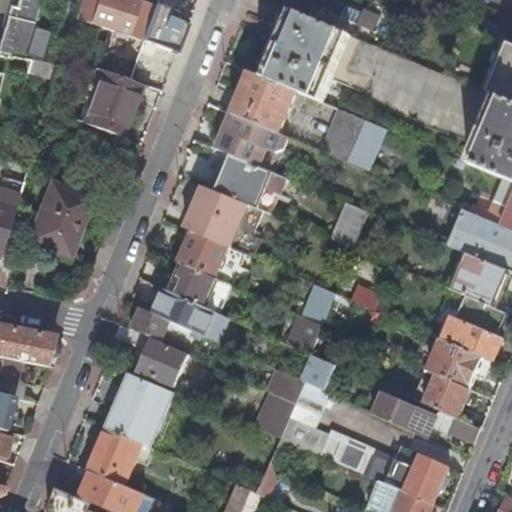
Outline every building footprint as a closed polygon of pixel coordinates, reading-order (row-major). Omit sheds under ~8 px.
[(1,40),(0,42),(0,54),(7,56),(17,58),(25,59),(43,0),(18,0),(17,8),(11,7),(6,29),(5,28),(2,40),(1,40)] [(82,0),(77,19),(144,40),(158,2),(150,0),(82,0)] [(183,0),(158,0),(158,2),(144,40),(130,81),(141,85),(146,87),(154,89),(165,59),(163,58),(183,0)] [(288,0),(285,8),(293,12),(310,19),(315,5),(327,10),(327,11),(376,32),(381,20),(331,0),(354,0),(368,6),(370,0),(288,0)] [(478,143),(469,165),(511,182),(511,103),(497,97),(444,75),(353,37),(310,19),(293,12),(279,43),(264,79),(300,94),(307,97),(321,103),(324,104),(339,69),(370,79),(369,82),(362,94),(375,103),(389,111),(403,118),(414,124),(430,130),(450,136),(471,141),(478,143)] [(511,46),(465,27),(444,75),(497,97),(511,103),(511,46)] [(30,71),(57,79),(60,69),(42,64),(33,61),(30,71)] [(84,125),(103,72),(97,69),(79,124),(84,125)] [(103,72),(84,125),(122,139),(128,121),(131,113),(141,85),(130,81),(103,72)] [(283,137),(300,94),(264,79),(252,74),(244,95),(235,117),(283,137)] [(32,77),(29,76),(12,128),(16,130),(32,77)] [(131,113),(128,121),(133,123),(146,87),(141,85),(131,113)] [(319,108),(321,103),(307,97),(305,103),(319,108)] [(340,111),(322,153),(349,165),(367,122),(340,111)] [(235,117),(232,116),(228,125),(222,141),(217,152),(226,155),(232,158),(277,176),(289,146),(292,140),(283,137),(235,117)] [(369,173),(388,131),(367,122),(349,165),(355,167),(369,173)] [(292,140),(289,146),(302,151),(304,146),(292,140)] [(44,154),(34,150),(29,167),(38,170),(44,154)] [(226,155),(211,192),(216,194),(224,176),(232,158),(226,155)] [(224,176),(216,194),(253,209),(273,218),(289,181),(277,176),(232,158),(224,176)] [(36,175),(38,170),(29,167),(27,172),(36,175)] [(418,209),(423,195),(369,173),(355,167),(351,176),(360,180),(360,181),(374,187),(373,190),(408,206),(408,205),(418,209)] [(7,193),(18,197),(23,185),(11,181),(8,190),(0,187),(0,202),(4,204),(7,193)] [(70,256),(93,200),(50,183),(29,240),(50,248),(70,256)] [(235,252),(253,209),(216,194),(211,192),(204,189),(196,209),(187,231),(196,235),(230,250),(235,252)] [(4,204),(0,202),(0,257),(1,253),(18,197),(7,193),(4,204)] [(349,207),(334,243),(335,243),(343,246),(354,251),(370,215),(349,207)] [(511,253),(511,232),(504,229),(467,214),(459,232),(511,253)] [(511,274),(511,253),(459,232),(452,249),(469,256),(508,273),(511,274)] [(190,250),(184,266),(217,280),(230,250),(196,235),(190,250)] [(324,265),(334,268),(343,246),(335,243),(324,265)] [(343,246),(334,268),(370,283),(379,261),(354,251),(343,246)] [(14,256),(1,253),(0,257),(0,286),(5,287),(14,256)] [(469,256),(453,292),(493,309),(508,273),(469,256)] [(376,285),(379,286),(387,290),(396,268),(385,264),(376,285)] [(206,309),(217,280),(184,266),(183,265),(177,279),(171,293),(206,309)] [(313,273),(308,283),(326,291),(330,293),(333,286),(324,282),(326,278),(313,273)] [(232,287),(217,280),(206,309),(220,315),(232,287)] [(387,290),(379,286),(374,296),(383,300),(387,290)] [(160,311),(158,317),(193,333),(207,339),(221,345),(232,320),(220,315),(206,309),(171,293),(159,288),(155,297),(151,306),(160,311)] [(383,300),(374,296),(360,290),(354,303),(377,313),(383,300)] [(293,302),(289,311),(308,320),(325,327),(339,297),(330,293),(326,291),(318,311),(303,305),(303,307),(293,302)] [(453,292),(444,314),(500,338),(511,316),(493,309),(453,292)] [(138,319),(133,331),(163,344),(166,339),(187,348),(193,333),(158,317),(142,310),(138,319)] [(496,363),(506,341),(500,338),(444,314),(442,318),(446,319),(438,339),(444,341),(485,359),(494,362),(496,363)] [(308,320),(295,348),(312,356),(325,327),(308,320)] [(0,358),(20,362),(53,368),(61,348),(53,336),(31,332),(0,325),(0,358)] [(177,388),(191,357),(163,344),(133,331),(123,326),(117,340),(148,353),(144,361),(139,372),(177,388)] [(478,376),(485,359),(444,341),(430,373),(439,377),(472,391),(478,376)] [(316,357),(304,382),(308,384),(327,393),(329,387),(332,381),(333,379),(339,367),(316,357)] [(0,374),(16,378),(17,374),(20,362),(0,358),(0,374)] [(485,359),(478,376),(487,379),(494,362),(485,359)] [(346,387),(353,373),(339,367),(333,379),(332,381),(346,387)] [(0,374),(0,394),(14,398),(19,399),(23,384),(16,378),(0,374)] [(152,451),(176,394),(130,374),(118,402),(105,433),(152,451)] [(424,376),(414,401),(427,406),(437,382),(424,376)] [(466,405),(472,391),(439,377),(437,382),(427,406),(441,412),(459,420),(466,405)] [(315,432),(331,395),(327,393),(308,384),(298,406),(283,440),(295,445),(312,453),(379,481),(386,485),(395,461),(331,433),(329,438),(315,432)] [(470,407),(476,393),(472,391),(466,405),(470,407)] [(271,393),(254,427),(283,440),(298,406),(271,393)] [(0,431),(5,433),(10,415),(14,398),(0,394),(0,431)] [(439,418),(385,394),(376,415),(429,441),(434,429),(449,435),(450,433),(477,445),(483,431),(459,420),(441,412),(439,418)] [(7,448),(10,434),(5,433),(0,431),(0,462),(3,464),(7,448)] [(149,468),(156,452),(152,451),(105,433),(97,452),(88,472),(118,484),(128,489),(139,464),(149,468)] [(290,457),(295,445),(283,440),(277,454),(288,460),(290,457)] [(307,465),(312,453),(295,445),(290,457),(307,465)] [(288,460),(277,454),(271,467),(283,472),(288,460)] [(433,461),(422,455),(405,493),(435,506),(451,469),(433,461)] [(270,501),(283,472),(271,467),(259,496),(270,501)] [(107,511),(110,504),(118,484),(88,472),(82,485),(76,499),(94,506),(107,511)] [(386,485),(379,481),(367,509),(373,511),(432,511),(435,506),(405,493),(386,485)] [(240,511),(249,492),(238,487),(226,511),(240,511)] [(133,498),(136,492),(128,489),(126,494),(133,498)] [(92,511),(94,506),(76,499),(58,491),(49,511),(92,511)] [(511,511),(511,497),(509,496),(501,511),(511,511)]
